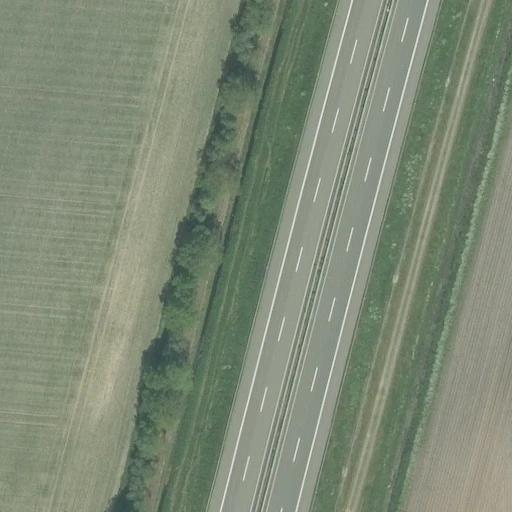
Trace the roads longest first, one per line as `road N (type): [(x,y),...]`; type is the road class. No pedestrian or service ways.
road 1 (track): [(493,0),(353,511)]
road 2 (motorway): [(370,0),(239,511)]
road 3 (motorway): [(283,511),(414,0)]
